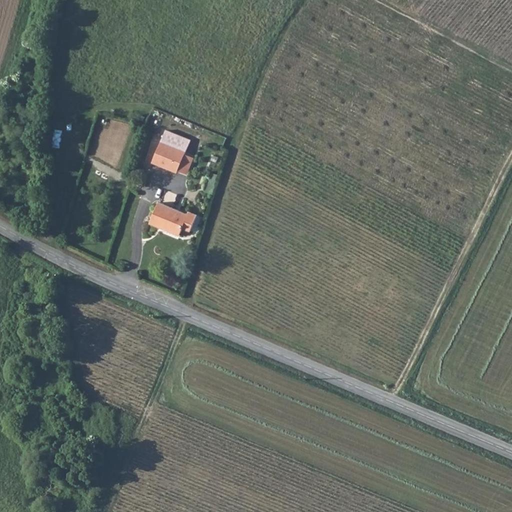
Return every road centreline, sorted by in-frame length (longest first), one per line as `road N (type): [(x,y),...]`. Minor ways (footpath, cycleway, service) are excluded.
road 1 (tertiary): [(0,226),(109,285),(511,453)]
road 2 (track): [(184,315),(240,131),(271,50),(304,0)]
road 3 (track): [(389,402),(511,153)]
road 4 (track): [(380,0),(511,70)]
